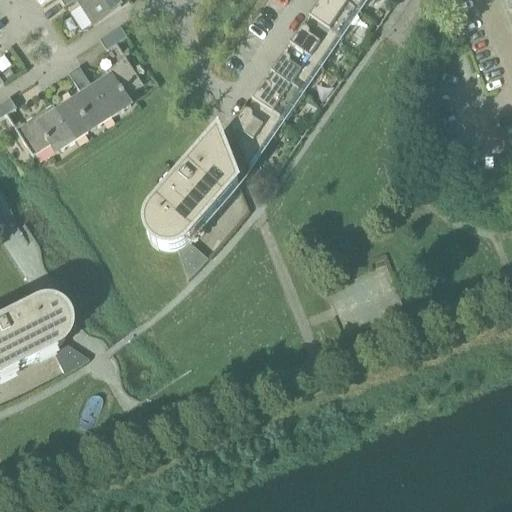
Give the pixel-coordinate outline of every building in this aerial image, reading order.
[(59,0),(65,10),(78,2),(94,28),(122,11),(129,6),(125,0),(118,5),(114,0),(59,0)] [(312,23),(312,24),(342,45),(362,18),(336,0),(328,0),(326,8),(325,8),(324,8),(322,9),(321,10),(321,11),(312,23)] [(336,0),(362,18),(374,0),(336,0)] [(293,50),(293,51),(323,73),(342,45),(312,24),(312,23),(311,22),(310,24),(311,25),(307,36),(306,36),(304,36),(303,37),(302,37),(301,38),(293,50)] [(121,30),(100,44),(107,55),(128,41),(121,30)] [(274,78),(274,79),(303,100),(323,73),(293,51),(293,50),(292,50),(291,52),(292,52),(288,64),(287,64),(285,64),(284,64),(283,65),(282,66),(274,78)] [(109,78),(92,89),(112,121),(131,109),(126,101),(144,89),(126,61),(125,62),(106,74),(109,78)] [(56,112),(56,113),(76,145),(112,121),(92,89),(80,70),(69,77),(81,96),(56,112)] [(10,72),(0,78),(0,79),(5,87),(16,80),(10,72)] [(255,106),(283,127),(303,100),(274,79),(274,78),(273,78),(272,80),(273,80),(269,91),(267,91),(266,91),(265,92),(264,93),(263,94),(255,106)] [(0,108),(0,123),(17,112),(11,102),(0,108)] [(244,121),(234,135),(236,136),(250,173),(283,127),(255,106),(254,105),(253,107),(254,108),(250,119),(248,119),(247,119),(246,120),(245,120),(244,121)] [(18,132),(17,132),(34,160),(52,149),(57,157),(76,145),(56,113),(56,112),(54,108),(18,132)] [(147,227),(147,230),(147,233),(147,235),(148,238),(149,240),(150,242),(151,245),(150,245),(152,247),(153,249),(155,250),(157,251),(159,253),(159,252),(161,253),(164,254),(166,254),(169,255),(171,255),(174,254),(176,254),(178,253),(188,283),(209,263),(189,246),(239,189),(221,143),(220,144),(213,151),(210,149),(188,174),(183,180),(187,183),(168,205),(164,202),(159,208),(155,212),(152,215),(150,218),(149,220),(148,222),(147,225),(147,227)] [(0,380),(52,355),(64,378),(83,367),(88,363),(62,346),(63,344),(64,342),(65,339),(66,337),(66,334),(66,332),(66,330),(65,327),(66,327),(66,325),(65,323),(64,321),(63,319),(61,317),(60,318),(59,316),(57,314),(55,313),(52,311),(50,310),(48,310),(45,309),(43,309),(40,309),(38,309),(36,310),(34,310),(31,311),(23,315),(22,316),(16,319),(19,323),(0,332),(0,380)]
